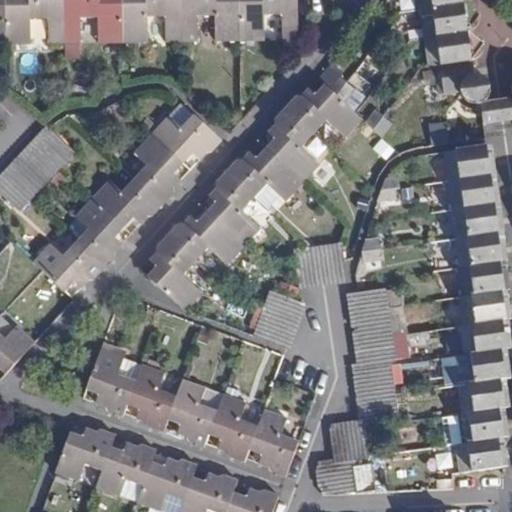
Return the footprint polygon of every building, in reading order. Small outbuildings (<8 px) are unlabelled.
[(49,44),(64,44),(64,2),(50,2),(49,0),(4,0),(6,45),(31,44),(30,20),(48,20),(49,44)] [(98,43),(123,42),(122,0),(78,0),(78,1),(64,2),(64,44),(80,44),(81,18),(97,18),(98,43)] [(166,43),(181,42),(180,0),(122,0),(123,42),(147,43),(147,17),(166,17),(166,43)] [(215,41),(239,41),(238,0),(180,0),(181,42),(197,42),(198,16),(214,17),(215,41)] [(298,40),(298,0),(238,0),(239,41),(264,40),(264,16),(282,15),(282,40),(298,40)] [(419,0),(421,11),(463,4),(462,0),(419,0)] [(425,39),(467,33),(463,4),(421,11),(425,39)] [(436,67),(472,62),(467,33),(425,39),(428,67),(436,67)] [(480,104),(486,103),(489,96),(490,89),(488,81),(481,76),(474,76),(472,62),(436,67),(441,96),(461,93),(465,101),(472,105),(481,105),(480,104)] [(335,96),(346,85),(337,77),(327,89),(335,96)] [(355,92),(346,85),(335,96),(345,105),(355,92)] [(286,109),(313,135),(326,122),(344,137),(360,119),(355,114),(345,105),(335,96),(327,89),(325,87),(316,96),(309,90),(302,98),(297,99),(286,109)] [(301,149),(313,135),(286,109),(276,120),(276,126),(269,134),(276,139),(266,150),(301,183),(318,166),(301,149)] [(373,131),(383,118),(375,111),(365,123),(373,131)] [(152,136),(183,165),(192,155),(200,161),(208,154),(212,153),(223,142),(194,117),(181,130),(168,119),(152,136)] [(373,131),(381,139),(391,126),(383,118),(373,131)] [(430,124),(433,145),(448,142),(445,121),(430,124)] [(74,151),(50,129),(38,141),(63,164),(74,151)] [(174,189),(181,181),(174,174),(183,165),(152,136),(135,154),(149,166),(136,181),(163,206),(173,196),(174,189)] [(52,176),(59,168),(63,164),(38,141),(27,153),(52,176)] [(491,176),(487,148),(444,154),(448,182),(491,176)] [(285,201),(301,183),(266,150),(257,160),(250,154),(243,162),(238,162),(227,173),(254,199),(268,184),(285,201)] [(42,187),(52,176),(27,153),(17,164),(42,187)] [(7,176),(31,199),(42,187),(17,164),(7,176)] [(242,212),(254,199),(227,173),(217,184),(216,191),(210,198),(216,204),(207,214),(242,247),(260,229),(242,212)] [(0,192),(20,211),(31,199),(7,176),(0,182),(0,192)] [(452,211),(495,205),(491,176),(448,182),(452,211)] [(395,189),(400,188),(399,178),(386,179),(382,191),(395,189)] [(154,216),(163,206),(136,181),(123,195),(109,182),(93,200),(124,228),(134,218),(141,225),(147,217),(154,216)] [(382,191),(378,203),(397,200),(395,189),(382,191)] [(115,238),(124,228),(93,200),(77,218),(90,231),(77,244),(105,270),(113,260),(114,254),(122,245),(115,238)] [(499,234),(495,205),(452,211),(456,240),(498,234),(499,234)] [(226,265),(242,247),(207,214),(197,224),(191,218),(183,226),(179,226),(168,237),(195,262),(209,248),(226,265)] [(502,263),(498,234),(456,240),(455,240),(459,269),(501,263),(502,263)] [(182,276),(195,262),(168,237),(158,248),(158,254),(151,261),(158,268),(149,277),(184,312),(200,294),(182,276)] [(380,239),(366,241),(362,253),(379,250),(381,250),(380,239)] [(105,270),(77,244),(64,258),(50,246),(34,264),(43,272),(65,292),(74,283),(82,288),(89,281),(94,281),(105,270)] [(346,280),(342,246),(327,249),(331,282),(346,280)] [(316,284),(331,282),(327,249),(310,251),(316,284)] [(380,262),(379,250),(362,253),(364,264),(380,262)] [(300,286),(316,284),(310,251),(304,252),(295,253),(297,268),(300,286)] [(505,292),(501,263),(459,269),(457,269),(462,298),(502,292),(505,292)] [(385,291),(358,296),(349,297),(352,312),(387,306),(385,291)] [(506,321),(502,292),(462,298),(460,298),(464,327),(504,321),(506,321)] [(303,305),(272,293),(266,308),(298,319),(303,305)] [(387,306),(352,312),(353,325),(389,320),(387,306)] [(293,334),(298,319),(266,308),(261,322),(293,334)] [(353,325),(355,339),(391,334),(389,320),(353,325)] [(507,350),(504,321),(464,327),(460,327),(464,356),(501,351),(507,350)] [(287,350),(293,334),(261,322),(255,337),(287,350)] [(0,369),(7,375),(35,344),(17,328),(5,340),(0,335),(0,369)] [(358,353),(393,348),(391,334),(355,339),(358,353)] [(125,354),(103,345),(101,351),(123,360),(125,354)] [(395,362),(393,348),(358,353),(359,367),(391,363),(395,362)] [(127,406),(135,382),(118,377),(123,360),(101,351),(87,391),(99,396),(96,404),(107,408),(108,412),(123,417),(124,414),(127,406)] [(464,356),(460,357),(463,386),(501,380),(506,380),(501,351),(464,356)] [(392,378),(391,363),(359,367),(354,368),(356,382),(392,378)] [(164,374),(141,366),(135,382),(127,406),(140,411),(136,419),(147,423),(150,428),(164,433),(165,429),(168,421),(177,398),(158,391),(164,374)] [(392,378),(356,382),(358,396),(394,392),(392,378)] [(501,380),(463,386),(458,386),(462,415),(499,410),(504,409),(501,380)] [(205,444),(208,437),(217,413),(200,407),(205,390),(183,381),(177,398),(168,421),(181,426),(178,434),(188,439),(191,443),(204,448),(205,444)] [(394,392),(358,396),(360,410),(396,406),(394,392)] [(246,459),(249,452),(258,428),(240,421),(246,405),(223,396),(217,413),(208,437),(221,441),(219,450),(228,452),(231,458),(245,463),(246,459)] [(396,406),(360,410),(363,425),(398,420),(396,406)] [(461,445),(498,440),(503,439),(499,410),(462,415),(457,416),(461,445)] [(286,478),(299,443),(280,436),(286,420),(264,411),(258,428),(249,452),(262,456),(259,464),(270,468),(271,472),(286,478)] [(368,457),(363,425),(347,427),(352,460),(368,457)] [(352,460),(347,427),(331,429),(335,462),(352,460)] [(98,434),(87,430),(83,438),(70,434),(56,474),(79,482),(86,465),(103,472),(111,448),(115,439),(116,437),(102,431),(98,434)] [(461,474),(502,468),(498,440),(461,445),(456,445),(461,474)] [(125,453),(111,448),(103,472),(97,488),(118,497),(126,480),(144,486),(153,464),(156,455),(157,452),(142,446),(137,449),(128,445),(125,453)] [(153,464),(144,486),(138,503),(160,511),(167,496),(185,501),(193,479),(196,469),(197,467),(183,461),(178,464),(168,460),(165,469),(153,464)] [(354,475),(353,467),(352,460),(335,462),(319,465),(321,480),(354,475)] [(357,495),(376,494),(372,465),(353,467),(354,475),(357,492),(357,495)] [(185,501),(180,511),(206,511),(207,510),(212,511),(227,511),(234,494),(238,485),(239,482),(224,476),(220,478),(209,474),(206,484),(193,479),(185,501)] [(323,496),(357,492),(354,475),(321,480),(323,496)] [(227,511),(273,511),(279,497),(265,491),(260,493),(251,490),(247,499),(234,494),(227,511)]
